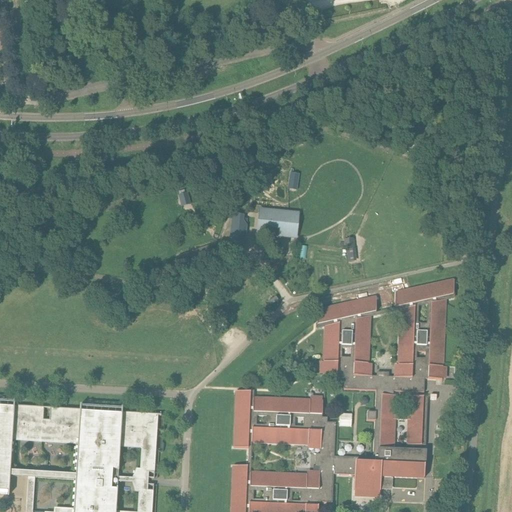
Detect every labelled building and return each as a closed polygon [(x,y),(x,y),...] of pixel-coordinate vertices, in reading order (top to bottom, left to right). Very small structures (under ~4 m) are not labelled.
[(288,189),(297,190),(300,174),(291,172),(288,189)] [(182,208),(191,205),(188,193),(179,196),(182,208)] [(259,234),(294,237),(296,215),(261,212),(259,234)] [(229,247),(240,248),(243,217),(232,215),(229,247)] [(354,239),(345,240),(348,262),(357,261),(354,239)] [(209,247),(178,258),(180,263),(211,253),(209,247)] [(393,392),(421,393),(424,393),(424,380),(442,380),(445,301),(453,299),(454,281),(395,293),(394,308),(376,313),(376,298),(317,310),(316,329),(325,328),(323,375),(340,376),(340,380),(344,380),(343,390),(376,392),(375,414),(367,414),(367,421),(374,422),(373,459),(334,457),(335,424),(325,423),(325,420),(321,419),(322,402),(253,399),(253,393),(236,392),(233,449),(248,449),(247,467),(233,466),(230,511),(317,511),(318,503),(332,504),(333,475),(354,476),(353,491),(380,492),(380,477),(424,479),(425,452),(393,451),(394,420),(408,421),(407,445),(425,446),(427,398),(409,397),(408,417),(394,416),(395,396),(393,396),(393,392)] [(32,511),(34,478),(75,481),(73,511),(151,511),(153,486),(144,485),(144,479),(154,479),(158,416),(161,417),(161,415),(88,411),(0,405),(0,511),(32,511)] [(351,416),(340,415),(339,427),(351,427),(351,416)]
